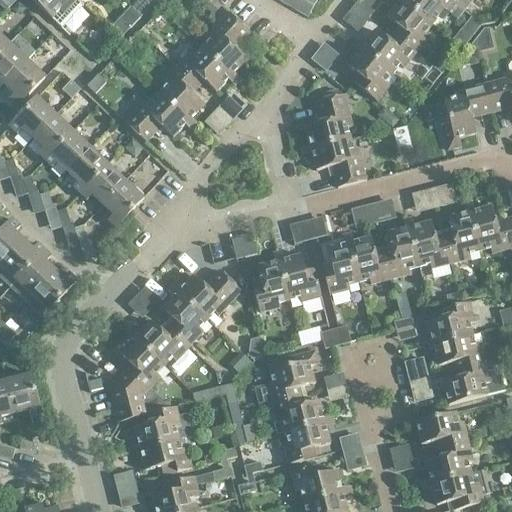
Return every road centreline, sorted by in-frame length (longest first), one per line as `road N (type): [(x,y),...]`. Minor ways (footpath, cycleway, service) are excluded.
road 1 (residential): [(511,174),(472,169),(278,209)]
road 2 (residential): [(89,459),(65,370),(70,345),(107,298)]
road 3 (residential): [(392,511),(358,362)]
road 4 (residential): [(174,211),(276,100)]
road 5 (residential): [(107,298),(0,196)]
